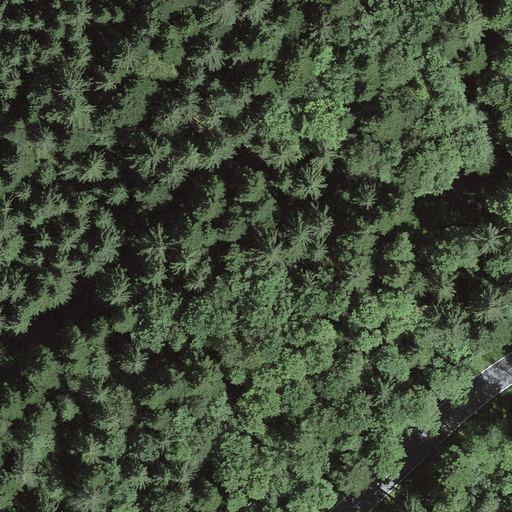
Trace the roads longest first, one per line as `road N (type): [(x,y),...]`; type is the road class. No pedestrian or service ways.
road 1 (track): [(0,349),(80,287),(174,189),(231,162),(309,162),(511,210)]
road 2 (secondary): [(511,369),(349,511)]
